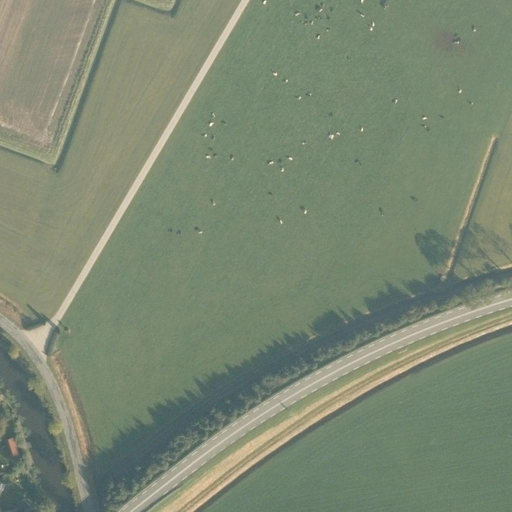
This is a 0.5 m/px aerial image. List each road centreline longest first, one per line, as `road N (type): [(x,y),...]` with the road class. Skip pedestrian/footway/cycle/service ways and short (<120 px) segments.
road 1 (primary): [(130,511),(288,396),(372,351),(511,298)]
road 2 (tertiary): [(89,511),(51,382),(0,319)]
